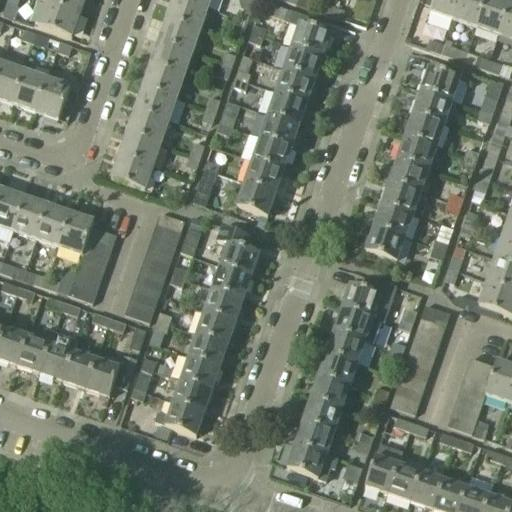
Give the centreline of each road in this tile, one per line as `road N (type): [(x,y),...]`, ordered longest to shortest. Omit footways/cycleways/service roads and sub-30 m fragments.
road 1 (residential): [(228,490),(400,0)]
road 2 (residential): [(0,147),(69,172),(129,0)]
road 3 (unclassified): [(172,470),(0,412)]
